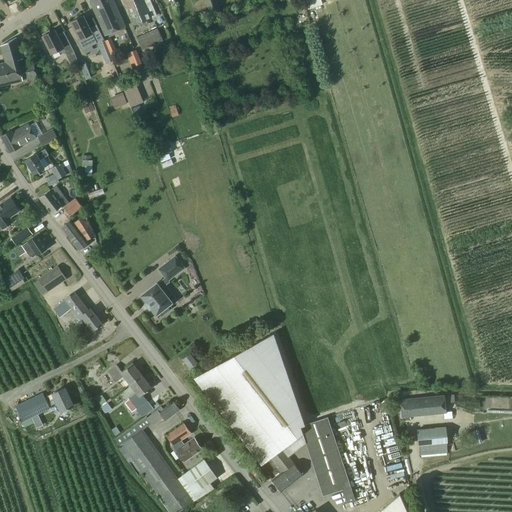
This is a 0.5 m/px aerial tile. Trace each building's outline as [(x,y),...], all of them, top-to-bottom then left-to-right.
[(87,0),(94,11),(105,35),(124,26),(112,0),(87,0)] [(122,0),(133,26),(151,18),(147,6),(152,4),(150,0),(122,0)] [(220,9),(216,0),(205,0),(210,13),(220,9)] [(83,15),(70,21),(79,39),(77,39),(82,50),(104,39),(96,25),(89,28),(83,15)] [(49,30),(43,33),(44,35),(42,35),(51,54),(59,50),(60,52),(65,53),(66,53),(67,55),(74,51),(68,39),(61,43),(54,29),(50,31),(49,30)] [(163,41),(157,29),(137,38),(142,50),(163,41)] [(5,62),(0,63),(0,86),(24,80),(20,66),(18,60),(23,58),(17,37),(0,46),(5,62)] [(112,38),(107,40),(113,55),(118,53),(112,38)] [(101,53),(106,63),(113,60),(109,51),(108,49),(101,53)] [(143,66),(136,49),(126,53),(134,70),(143,66)] [(131,106),(143,102),(139,84),(126,88),(131,106)] [(114,108),(127,105),(125,94),(112,97),(114,108)] [(91,102),(83,106),(87,113),(95,109),(91,102)] [(46,103),(39,106),(42,112),(49,109),(46,103)] [(174,117),(180,114),(177,104),(170,106),(174,117)] [(36,138),(28,124),(13,132),(12,130),(1,137),(10,153),(36,138)] [(60,136),(57,127),(53,129),(53,128),(38,136),(43,146),(58,138),(58,137),(60,136)] [(169,143),(156,148),(161,161),(163,167),(167,166),(173,163),(171,158),(169,153),(173,152),(169,143)] [(49,155),(45,148),(25,160),(29,168),(28,169),(31,173),(32,173),(33,174),(44,168),(39,160),(49,155)] [(85,159),(85,171),(94,171),(94,159),(85,159)] [(72,172),(68,160),(61,164),(60,163),(51,168),(54,174),(46,179),(50,186),(59,180),(58,179),(72,172)] [(56,185),(40,198),(52,213),(62,205),(58,199),(63,194),(56,185)] [(102,188),(88,194),(90,198),(104,193),(102,188)] [(0,204),(0,223),(0,224),(4,228),(13,221),(10,216),(19,209),(10,197),(0,204)] [(75,197),(63,206),(70,215),(82,206),(75,197)] [(95,234),(85,214),(73,223),(71,220),(62,227),(79,250),(88,244),(86,241),(95,234)] [(13,238),(17,244),(33,233),(29,227),(13,238)] [(46,248),(37,235),(22,245),(30,257),(33,257),(46,248)] [(175,256),(159,268),(166,277),(157,284),(156,283),(142,295),(147,302),(146,303),(150,308),(151,307),(156,314),(159,312),(162,315),(169,309),(167,306),(171,302),(176,298),(165,284),(169,281),(168,280),(184,267),(175,256)] [(34,283),(42,294),(65,278),(58,266),(39,279),(40,279),(34,283)] [(18,269),(3,278),(9,287),(24,278),(18,269)] [(14,290),(28,281),(26,278),(12,287),(14,290)] [(88,309),(75,291),(71,294),(70,294),(69,295),(69,296),(65,298),(65,299),(53,308),(60,317),(61,317),(65,323),(71,318),(73,321),(79,317),(80,318),(83,317),(93,330),(102,323),(90,307),(88,309)] [(274,333),(194,377),(261,465),(262,466),(271,459),(283,449),(303,434),(300,426),(305,424),(304,422),(303,418),(301,412),(300,411),(299,408),(299,407),(297,401),(296,396),(295,396),(293,390),(292,385),(291,385),(290,379),(288,375),(288,373),(286,368),(284,364),(284,362),(282,356),(280,351),(280,350),(278,344),(277,343),(276,339),(274,334),(274,333)] [(198,363),(190,353),(183,358),(191,368),(198,363)] [(123,376),(130,384),(142,375),(133,363),(122,371),(117,364),(107,371),(115,382),(123,376)] [(142,375),(130,384),(137,393),(124,402),(132,412),(137,408),(138,409),(148,401),(143,394),(151,388),(142,375)] [(53,393),(54,395),(46,399),(43,392),(15,405),(22,422),(29,419),(50,408),(50,407),(58,403),(61,411),(73,405),(65,387),(53,393)] [(100,406),(106,401),(102,395),(96,400),(100,406)] [(445,395),(399,399),(401,417),(446,413),(446,412),(446,406),(445,402),(445,395)] [(148,401),(138,409),(143,416),(153,408),(148,401)] [(147,418),(151,424),(152,425),(163,418),(165,420),(180,409),(174,401),(163,409),(161,407),(157,410),(147,418)] [(107,403),(101,407),(105,413),(111,409),(107,403)] [(305,424),(300,426),(303,434),(306,443),(323,495),(343,489),(347,503),(355,500),(328,417),(316,421),(314,421),(311,422),(305,424)] [(22,422),(25,427),(31,424),(29,419),(22,422)] [(191,433),(184,423),(167,434),(173,443),(170,445),(180,459),(183,457),(185,460),(202,448),(194,437),(185,444),(181,439),(191,433)] [(435,427),(436,437),(418,439),(419,455),(448,452),(445,426),(435,427)] [(123,445),(119,448),(138,476),(142,473),(169,511),(178,511),(214,487),(210,482),(217,477),(204,459),(181,475),(181,476),(178,478),(143,429),(122,444),(123,445)] [(474,444),(481,442),(478,430),(471,431),(474,444)] [(283,449),(271,459),(276,466),(278,465),(282,470),(272,479),(282,491),(303,474),(289,457),(283,449)] [(412,511),(406,494),(381,511),(412,511)] [(199,511),(204,511),(212,505),(208,500),(197,510),(199,511)]
